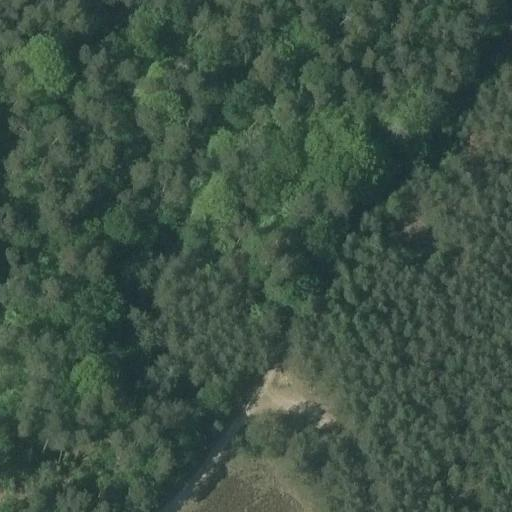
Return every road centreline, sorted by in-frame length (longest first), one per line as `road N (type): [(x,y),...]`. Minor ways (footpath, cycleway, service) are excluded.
road 1 (track): [(274,371),(511,50)]
road 2 (track): [(360,511),(329,424),(274,371),(196,475),(155,511)]
